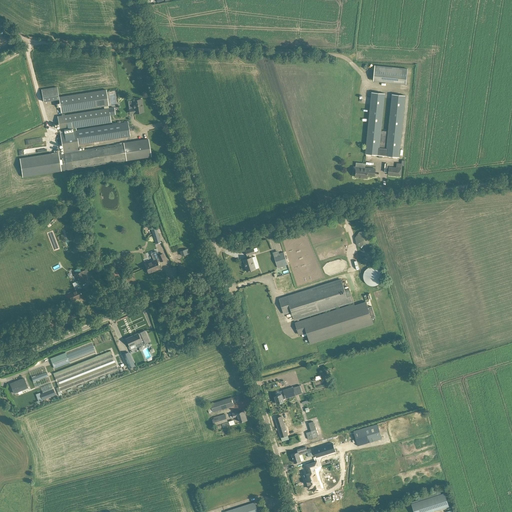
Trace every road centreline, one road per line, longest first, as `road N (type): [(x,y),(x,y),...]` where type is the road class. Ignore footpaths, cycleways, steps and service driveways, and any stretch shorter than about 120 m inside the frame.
road 1 (unclassified): [(213,250),(344,204),(511,181)]
road 2 (unclassified): [(292,511),(219,270)]
road 3 (unclassified): [(0,360),(219,270)]
road 4 (unclassified): [(213,250),(150,48)]
road 5 (unclassified): [(150,48),(39,42),(0,22)]
